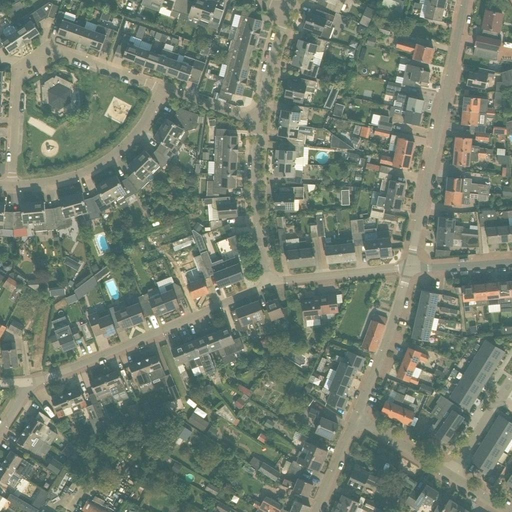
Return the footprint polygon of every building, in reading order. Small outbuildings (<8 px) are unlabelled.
[(180,13),(184,1),(181,0),(163,0),(162,4),(161,6),(180,13)] [(180,13),(179,17),(198,24),(206,1),(203,0),(194,0),(193,4),(184,1),(180,13)] [(210,0),(206,0),(206,1),(198,24),(198,25),(207,28),(209,27),(211,22),(219,24),(223,13),(215,10),(218,3),(210,0)] [(325,0),(328,1),(326,8),(339,14),(344,3),(340,0),(325,0)] [(383,0),(382,5),(393,9),(396,0),(383,0)] [(401,0),(397,11),(402,13),(407,1),(403,0),(401,0)] [(428,0),(427,6),(444,9),(446,0),(428,0)] [(54,19),(55,16),(58,6),(53,4),(49,2),(24,19),(27,24),(17,31),(26,45),(28,43),(27,41),(40,33),(36,27),(38,26),(39,22),(48,17),(54,19)] [(425,18),(441,22),(444,9),(427,6),(425,18)] [(376,10),(368,7),(365,15),(372,19),(376,10)] [(314,15),(309,13),(304,27),(313,30),(312,33),(321,36),(330,39),(334,28),(331,27),(335,16),(317,9),(314,15)] [(69,39),(74,24),(76,17),(75,15),(67,12),(66,13),(59,11),(55,22),(61,24),(57,35),(58,36),(58,35),(63,36),(62,38),(67,39),(67,38),(69,39)] [(477,34),(475,47),(473,56),(496,61),(498,52),(499,52),(501,40),(497,39),(498,31),(499,31),(503,14),(487,11),(483,27),(484,28),(482,35),(477,34)] [(107,25),(110,14),(102,12),(100,23),(107,25)] [(262,21),(241,15),(238,28),(260,34),(260,31),(262,21)] [(362,15),(359,23),(368,26),(370,18),(362,15)] [(79,43),(85,28),(74,24),(69,39),(79,43)] [(100,51),(101,51),(105,40),(111,42),(115,31),(98,25),(95,32),(90,46),(92,47),(91,48),(96,50),(96,49),(100,50),(100,51)] [(366,28),(360,25),(358,31),(364,34),(366,28)] [(0,48),(5,46),(10,53),(23,45),(23,46),(26,45),(17,31),(14,26),(9,26),(4,29),(3,33),(0,35),(0,48)] [(389,35),(391,29),(380,26),(379,32),(389,35)] [(90,46),(95,32),(85,28),(79,43),(90,46)] [(238,28),(234,40),(253,45),(253,46),(255,46),(258,36),(259,36),(260,34),(238,28)] [(155,38),(160,40),(160,41),(165,43),(167,36),(157,32),(155,37),(155,38)] [(127,48),(123,59),(124,59),(124,58),(128,60),(128,61),(132,63),(132,62),(134,62),(140,48),(142,41),(131,37),(125,34),(121,46),(127,48)] [(369,36),(367,45),(375,47),(377,38),(369,36)] [(311,43),(300,40),(296,52),(314,57),(316,51),(318,52),(324,52),(327,41),(313,37),(311,43)] [(210,47),(212,40),(206,38),(204,45),(210,47)] [(228,52),(250,58),(253,46),(253,45),(234,40),(232,39),(228,52)] [(430,63),(434,49),(418,45),(417,45),(398,40),(396,48),(415,53),(414,59),(430,63)] [(218,49),(220,43),(214,41),(212,47),(218,49)] [(134,62),(145,66),(150,51),(140,48),(134,62)] [(166,74),(174,52),(163,48),(161,55),(156,70),(166,74)] [(216,56),(218,50),(211,48),(209,53),(216,56)] [(156,70),(161,55),(150,51),(145,66),(156,70)] [(174,52),(166,74),(177,77),(184,56),(174,52)] [(247,70),(250,58),(228,52),(225,65),(227,65),(228,65),(247,70)] [(296,52),(292,64),(303,67),(301,74),(316,79),(319,67),(314,64),(312,63),(314,57),(296,52)] [(184,56),(177,77),(179,78),(178,79),(183,81),(183,80),(187,81),(187,82),(188,82),(188,81),(198,84),(205,63),(185,56),(184,56)] [(416,81),(420,82),(420,81),(428,83),(430,72),(422,70),(423,68),(424,68),(407,64),(405,71),(411,72),(409,79),(404,78),(402,84),(415,87),(416,81)] [(228,65),(227,65),(224,78),(246,84),(247,81),(246,81),(249,71),(247,70),(228,65)] [(373,76),(383,75),(381,66),(372,68),(373,76)] [(481,74),(469,72),(467,85),(485,89),(488,76),(493,77),(495,71),(482,68),(481,74)] [(511,69),(502,73),(502,83),(511,79),(511,69)] [(46,85),(42,85),(43,104),(49,104),(50,104),(61,109),(71,102),(71,90),(70,90),(73,84),(56,75),(54,79),(46,85)] [(224,78),(223,81),(221,90),(242,96),(245,86),(246,86),(246,84),(224,78)] [(294,101),(303,103),(305,91),(314,93),(317,82),(301,78),(300,85),(288,82),(285,96),(294,98),(294,101)] [(503,91),(511,88),(511,79),(502,83),(503,91)] [(400,91),(401,84),(389,81),(386,95),(394,96),(396,90),(400,91)] [(331,90),(329,96),(335,99),(340,88),(333,86),(331,90)] [(395,107),(421,113),(424,101),(410,98),(410,96),(398,93),(396,101),(395,101),(393,107),(395,107)] [(489,99),(464,97),(463,111),(495,114),(495,109),(488,108),(489,99)] [(342,118),(345,105),(336,103),(333,115),(342,118)] [(294,112),(282,111),(280,123),(299,126),(300,119),(302,120),(308,119),(310,107),(295,105),(294,112)] [(419,125),(421,113),(395,107),(392,121),(404,124),(405,122),(419,125)] [(168,119),(167,118),(166,120),(165,120),(161,127),(162,127),(161,129),(184,143),(190,135),(189,130),(197,129),(198,123),(199,117),(199,115),(180,108),(175,116),(177,121),(175,124),(168,119)] [(477,126),(478,119),(486,120),(487,118),(494,118),(495,114),(463,111),(462,124),(477,126)] [(392,130),(393,124),(388,123),(389,117),(381,116),(379,127),(392,130)] [(280,123),(279,135),(290,137),(289,144),(304,146),(306,134),(300,132),(298,132),(299,126),(280,123)] [(360,136),(369,137),(370,127),(361,126),(360,136)] [(375,134),(389,137),(391,131),(376,128),(375,134)] [(163,144),(158,151),(170,161),(173,156),(177,156),(184,143),(161,129),(159,130),(154,137),(156,138),(154,139),(155,140),(155,139),(163,144)] [(238,136),(216,135),(215,148),(238,149),(238,147),(237,147),(238,136)] [(408,141),(408,140),(399,138),(391,136),(390,143),(397,145),(396,152),(412,155),(415,142),(408,141)] [(479,148),(479,147),(480,146),(471,146),(472,139),(456,137),(455,151),(487,154),(493,155),(494,150),(479,148)] [(337,138),(336,148),(346,149),(355,150),(338,138),(337,138)] [(289,151),(277,150),(276,163),(295,164),(308,165),(309,147),(304,147),(304,146),(289,144),(289,151)] [(215,148),(215,161),(237,162),(237,152),(238,152),(238,149),(215,148)] [(170,161),(158,151),(152,157),(146,151),(146,150),(144,152),(143,151),(137,156),(138,157),(137,159),(154,176),(170,161)] [(469,166),(470,161),(478,162),(478,158),(486,159),(487,154),(455,151),(453,164),(469,166)] [(402,167),(409,168),(412,155),(396,152),(395,158),(382,156),(380,163),(393,166),(402,168),(402,167)] [(349,153),(348,160),(357,162),(359,155),(349,153)] [(510,164),(509,156),(505,155),(498,155),(498,161),(500,163),(510,164)] [(135,173),(129,179),(138,192),(154,176),(137,159),(136,160),(135,159),(129,165),(130,166),(128,167),(128,168),(129,167),(135,173)] [(215,161),(214,174),(237,175),(237,173),(236,173),(237,162),(215,161)] [(295,164),(276,163),(276,175),(287,176),(287,183),(302,184),(303,172),(297,170),(295,170),(295,164)] [(394,168),(381,165),(380,172),(392,175),(394,168)] [(189,168),(186,173),(190,176),(194,172),(189,168)] [(403,197),(406,184),(391,180),(392,175),(380,172),(378,178),(383,179),(380,192),(403,197)] [(214,174),(214,181),(213,187),(235,188),(236,178),(237,178),(237,175),(214,174)] [(138,192),(129,179),(121,184),(117,176),(118,176),(117,175),(115,176),(115,175),(107,179),(108,180),(106,181),(116,199),(119,203),(138,192)] [(472,180),(448,177),(446,190),(479,194),(479,195),(489,196),(490,185),(471,184),(472,180)] [(110,202),(116,199),(106,181),(105,182),(104,181),(97,185),(98,186),(96,187),(96,188),(97,188),(101,195),(93,199),(99,214),(113,206),(110,202)] [(187,181),(186,189),(194,190),(195,182),(187,181)] [(294,211),(294,200),(303,199),(304,199),(304,187),(290,187),(290,194),(276,194),(276,209),(285,209),(285,211),(294,211)] [(503,196),(511,196),(511,187),(504,187),(503,196)] [(446,190),(445,204),(461,206),(461,204),(469,204),(470,198),(478,199),(479,195),(479,194),(446,190)] [(77,215),(83,214),(87,221),(101,217),(99,214),(93,199),(85,202),(83,193),(81,193),(81,192),(73,194),(73,196),(71,196),(77,215)] [(385,208),(400,211),(403,197),(380,192),(377,206),(373,205),(371,211),(384,214),(385,208)] [(62,208),(54,210),(57,229),(58,231),(70,228),(72,223),(70,217),(77,215),(71,196),(69,197),(69,195),(61,197),(61,199),(59,199),(59,200),(60,200),(62,208)] [(219,218),(237,216),(237,204),(231,204),(230,197),(211,198),(204,199),(205,205),(212,204),(212,208),(219,211),(219,218)] [(33,203),(35,223),(36,231),(57,229),(54,210),(45,211),(45,203),(45,202),(43,202),(43,201),(35,202),(35,203),(33,203)] [(0,228),(14,230),(13,214),(5,214),(5,205),(6,205),(6,204),(4,204),(4,203),(0,202),(0,228)] [(28,224),(35,223),(33,203),(31,203),(31,202),(23,203),(23,204),(21,204),(21,205),(22,213),(13,214),(14,230),(28,228),(28,224)] [(383,220),(384,214),(371,211),(370,217),(383,220)] [(318,225),(319,237),(325,236),(323,216),(322,216),(322,212),(316,213),(317,225),(318,225)] [(479,214),(480,227),(487,226),(486,220),(497,219),(496,212),(479,214)] [(280,241),(286,241),(284,228),(285,228),(284,220),(291,219),(291,216),(279,217),(277,218),(278,226),(278,229),(280,241)] [(477,227),(470,226),(470,229),(463,228),(463,226),(455,226),(455,219),(439,217),(438,231),(478,235),(477,227)] [(222,220),(219,221),(211,221),(211,231),(222,226),(222,220)] [(199,233),(203,226),(197,222),(193,229),(199,233)] [(318,225),(317,225),(310,226),(312,238),(319,237),(318,225)] [(499,242),(511,241),(509,226),(497,227),(499,242)] [(196,241),(203,239),(201,235),(191,227),(196,241)] [(487,228),(488,243),(499,242),(497,227),(487,228)] [(134,235),(130,228),(122,233),(126,239),(134,235)] [(453,239),(463,240),(469,245),(469,248),(475,247),(479,247),(478,235),(438,231),(437,244),(453,246),(453,239)] [(242,252),(236,236),(228,239),(234,255),(242,252)] [(353,240),(348,240),(347,238),(339,239),(342,261),(355,260),(353,240)] [(392,255),(390,238),(378,239),(380,257),(392,255)] [(326,243),(328,263),(342,261),(339,239),(332,239),(332,242),(326,243)] [(365,240),(367,258),(380,257),(378,239),(365,240)] [(302,266),(315,264),(312,242),(300,243),(302,266)] [(121,253),(122,250),(120,245),(117,243),(113,245),(112,248),(114,253),(117,255),(121,253)] [(286,245),(287,253),(289,267),(302,266),(300,243),(292,244),(286,245)] [(206,266),(201,255),(193,258),(198,271),(192,273),(196,282),(188,285),(193,298),(208,292),(204,280),(210,277),(206,266)] [(227,260),(223,262),(232,283),(244,279),(238,264),(235,257),(227,260)] [(12,268),(11,264),(8,262),(5,263),(3,266),(4,270),(7,271),(10,271),(12,268)] [(212,266),(215,273),(220,288),(232,283),(223,262),(212,266)] [(99,269),(96,264),(91,267),(94,272),(99,269)] [(94,276),(95,276),(96,281),(112,270),(109,264),(94,276)] [(27,283),(24,282),(26,279),(18,274),(15,279),(25,286),(27,283)] [(98,286),(96,281),(95,276),(75,291),(79,300),(98,286)] [(6,289),(12,279),(9,277),(3,287),(6,289)] [(12,279),(6,289),(12,292),(19,282),(12,279)] [(40,293),(39,279),(28,280),(28,285),(40,293)] [(500,304),(511,304),(511,303),(511,296),(510,281),(508,282),(508,280),(508,282),(498,282),(500,304)] [(488,305),(500,304),(498,282),(496,283),(496,281),(496,283),(486,284),(488,305)] [(476,306),(484,306),(484,314),(485,320),(489,320),(489,313),(488,305),(486,284),(484,284),(484,282),(484,284),(474,285),(476,300),(475,300),(476,306)] [(178,302),(186,299),(180,286),(174,283),(165,287),(167,292),(161,295),(168,312),(174,310),(173,309),(179,306),(178,302)] [(462,286),(462,287),(455,287),(456,294),(463,296),(463,301),(469,301),(469,307),(472,307),(473,315),(477,314),(476,306),(475,300),(476,300),(474,285),(472,285),(472,283),(472,284),(472,285),(462,286)] [(51,296),(66,294),(65,287),(50,288),(51,296)] [(436,306),(438,294),(423,290),(423,292),(421,292),(421,293),(423,293),(421,302),(436,306)] [(162,313),(163,314),(168,312),(161,295),(152,298),(148,294),(142,296),(144,302),(149,313),(154,311),(156,316),(162,313)] [(331,314),(339,313),(337,295),(314,297),(314,300),(303,302),(305,320),(306,319),(307,327),(321,325),(320,318),(322,318),(321,314),(331,313),(331,314)] [(134,326),(140,324),(139,322),(145,320),(143,315),(149,313),(144,302),(142,296),(133,299),(133,306),(127,308),(134,326)] [(272,320),(273,320),(278,318),(282,323),(289,320),(288,307),(281,309),(277,299),(266,303),(268,309),(272,320)] [(247,305),(254,322),(259,320),(263,325),(273,321),(273,320),(272,320),(268,309),(263,311),(259,301),(247,305)] [(418,314),(433,317),(436,306),(421,302),(420,304),(419,304),(420,305),(418,314)] [(238,330),(241,333),(249,330),(248,324),(254,322),(247,305),(236,309),(240,319),(235,321),(238,330)] [(128,327),(128,328),(134,326),(127,308),(121,311),(116,306),(107,310),(114,327),(120,324),(122,329),(128,327)] [(458,311),(457,310),(452,309),(442,307),(441,311),(457,315),(458,311)] [(110,335),(114,334),(113,333),(116,331),(114,327),(107,310),(89,317),(95,334),(103,331),(105,336),(109,334),(110,335)] [(375,352),(388,319),(375,314),(366,335),(362,347),(375,352)] [(415,326),(430,329),(433,317),(418,314),(418,316),(416,316),(418,316),(415,326)] [(13,320),(8,329),(20,335),(25,326),(13,320)] [(82,331),(89,329),(87,323),(80,326),(82,331)] [(75,340),(81,338),(76,327),(71,329),(70,327),(69,325),(55,331),(57,335),(50,338),(54,348),(61,345),(64,351),(77,346),(75,340)] [(415,326),(415,328),(414,327),(414,328),(415,328),(413,338),(428,341),(429,336),(430,329),(415,326)] [(511,333),(511,326),(502,328),(502,329),(503,334),(511,333)] [(234,340),(229,327),(218,332),(230,363),(236,361),(233,353),(244,349),(240,337),(234,340)] [(224,365),(230,363),(218,332),(205,336),(211,351),(218,349),(224,365)] [(216,372),(209,352),(211,351),(205,336),(194,341),(206,372),(207,375),(216,372)] [(504,352),(505,352),(486,340),(479,352),(497,363),(499,360),(497,359),(502,351),(504,352)] [(189,360),(192,369),(199,366),(202,374),(206,372),(194,341),(183,345),(189,360)] [(477,351),(480,346),(474,342),(471,347),(477,351)] [(6,368),(18,366),(16,349),(13,350),(12,343),(3,344),(4,351),(6,368)] [(272,347),(267,344),(263,346),(261,347),(269,352),(270,350),(278,355),(282,349),(281,348),(282,348),(275,343),(272,347)] [(177,364),(178,364),(183,362),(189,360),(183,345),(171,350),(177,364)] [(421,353),(409,348),(403,362),(415,366),(419,358),(427,361),(429,357),(421,353)] [(360,370),(365,358),(348,351),(344,362),(340,361),(342,358),(336,355),(335,360),(341,362),(357,369),(360,370)] [(497,363),(479,352),(472,363),(490,375),(488,373),(493,365),(495,367),(497,363)] [(157,355),(143,361),(152,381),(165,376),(157,355)] [(143,361),(129,366),(134,378),(136,377),(140,387),(152,382),(152,381),(143,361)] [(357,369),(341,362),(337,371),(353,378),(357,369)] [(403,362),(397,376),(409,381),(417,384),(419,379),(411,376),(415,366),(403,362)] [(490,375),(472,363),(464,375),(483,386),(485,383),(483,382),(488,374),(490,375)] [(125,389),(118,370),(104,376),(111,394),(112,396),(126,390),(125,389)] [(181,373),(184,381),(189,378),(186,371),(181,373)] [(333,380),(349,387),(353,378),(337,371),(333,380)] [(304,379),(295,375),(287,394),(297,397),(304,379)] [(457,386),(476,397),(474,396),(479,388),(481,389),(483,386),(464,375),(457,386)] [(90,382),(94,393),(95,394),(98,400),(111,394),(104,376),(90,382)] [(333,381),(327,378),(323,388),(329,390),(346,396),(349,387),(333,380),(333,381)] [(313,383),(308,381),(304,390),(310,393),(315,384),(313,383)] [(433,389),(422,384),(419,391),(420,391),(428,395),(428,394),(431,395),(433,389)] [(169,387),(174,401),(180,398),(175,385),(169,387)] [(400,385),(397,391),(404,394),(407,388),(400,385)] [(476,397),(457,386),(450,397),(469,409),(471,406),(469,404),(474,396),(476,398),(476,397)] [(441,395),(444,397),(447,391),(441,387),(438,393),(441,395)] [(327,403),(344,409),(348,398),(346,396),(329,390),(323,388),(321,392),(330,395),(327,403)] [(80,409),(86,407),(87,407),(85,401),(80,389),(66,394),(71,407),(73,412),(75,418),(82,415),(80,409)] [(313,400),(303,392),(298,399),(309,407),(313,400)] [(392,402),(387,400),(387,401),(382,413),(396,419),(401,406),(401,407),(404,399),(405,396),(398,393),(394,404),(392,403),(392,402)] [(71,407),(66,394),(52,400),(57,412),(59,418),(73,412),(71,407)] [(441,395),(436,402),(444,408),(442,410),(437,418),(439,419),(455,430),(464,418),(454,411),(458,406),(444,397),(441,395)] [(234,405),(241,410),(246,402),(239,397),(234,405)] [(418,405),(404,399),(401,407),(401,406),(396,419),(410,425),(418,405)] [(94,409),(98,417),(98,418),(106,415),(101,402),(93,405),(94,409)] [(148,403),(139,406),(142,413),(150,410),(148,403)] [(226,405),(216,413),(233,423),(237,418),(226,405)] [(137,406),(128,410),(132,419),(141,415),(137,406)] [(336,431),(338,425),(318,416),(320,411),(311,408),(307,416),(314,419),(313,422),(314,424),(317,425),(315,429),(316,430),(315,431),(332,439),(333,437),(334,437),(337,432),(336,431)] [(204,432),(209,422),(193,412),(188,421),(204,432)] [(493,427),(511,438),(511,436),(511,423),(500,416),(498,419),(500,420),(495,428),(493,427)] [(45,442),(49,435),(46,434),(50,427),(47,425),(41,421),(34,417),(26,429),(45,442)] [(98,418),(98,417),(90,420),(95,433),(103,431),(98,418)] [(55,424),(59,430),(70,424),(67,419),(55,424)] [(271,429),(275,423),(268,419),(264,425),(271,429)] [(428,431),(446,443),(455,430),(439,419),(434,425),(433,424),(428,431)] [(109,420),(101,424),(104,431),(111,427),(109,420)] [(127,425),(122,434),(130,439),(135,431),(127,425)] [(181,425),(175,434),(186,440),(191,432),(181,425)] [(211,426),(206,434),(213,438),(218,430),(211,426)] [(486,439),(504,450),(511,438),(493,427),(495,429),(490,437),(488,435),(486,439)] [(28,449),(36,454),(45,442),(26,429),(17,442),(28,449)] [(265,442),(267,436),(259,433),(257,440),(265,442)] [(323,461),(328,451),(310,443),(312,439),(301,434),(298,440),(305,443),(303,447),(309,450),(307,454),(323,461)] [(128,442),(114,435),(107,449),(120,456),(128,442)] [(497,461),(504,450),(486,439),(484,442),(486,443),(481,451),(479,450),(497,461)] [(68,457),(75,448),(69,443),(62,452),(68,457)] [(497,461),(479,450),(478,450),(480,452),(477,457),(475,456),(471,461),(478,466),(477,468),(488,475),(497,461)] [(22,458),(11,451),(3,464),(14,471),(29,481),(36,471),(32,468),(33,466),(22,458)] [(319,472),(323,461),(307,454),(300,451),(297,456),(299,457),(296,462),(293,461),(291,466),(302,470),(304,466),(319,472)] [(57,475),(64,465),(53,458),(46,468),(57,475)] [(250,465),(275,481),(280,474),(255,458),(250,465)] [(117,462),(113,461),(107,472),(110,474),(117,462)] [(178,474),(182,466),(175,462),(171,470),(178,474)] [(3,464),(0,468),(0,479),(6,484),(6,483),(11,487),(15,481),(10,477),(14,471),(3,464)] [(367,482),(378,487),(377,490),(382,493),(384,489),(387,482),(370,474),(362,470),(363,468),(356,465),(348,482),(363,489),(367,482)] [(302,470),(291,466),(288,472),(299,476),(302,470)] [(59,495),(72,472),(63,468),(50,491),(59,495)] [(400,472),(396,478),(412,489),(416,482),(400,472)] [(308,497),(313,485),(299,478),(296,484),(285,479),(282,486),(308,497)] [(209,483),(205,490),(217,496),(220,489),(209,483)] [(438,492),(426,485),(420,495),(413,490),(405,502),(418,510),(424,501),(430,505),(438,492)] [(27,495),(18,490),(15,495),(24,500),(27,495)] [(42,502),(48,494),(43,491),(37,499),(42,502)] [(112,493),(110,496),(120,502),(122,498),(112,493)] [(38,511),(39,510),(11,494),(7,500),(8,500),(28,511),(38,511)] [(363,504),(342,495),(339,502),(336,501),(334,506),(347,511),(355,511),(358,507),(361,508),(363,504)] [(296,501),(290,511),(289,511),(282,508),(283,507),(266,497),(261,504),(256,501),(253,506),(258,509),(259,509),(263,511),(308,511),(311,507),(296,501)] [(84,511),(113,511),(89,499),(82,511),(84,511)] [(379,504),(367,499),(365,507),(376,511),(375,511),(384,511),(378,508),(379,504)] [(457,511),(461,506),(449,499),(441,511),(457,511)] [(219,502),(215,509),(220,511),(230,511),(232,509),(219,502)]
